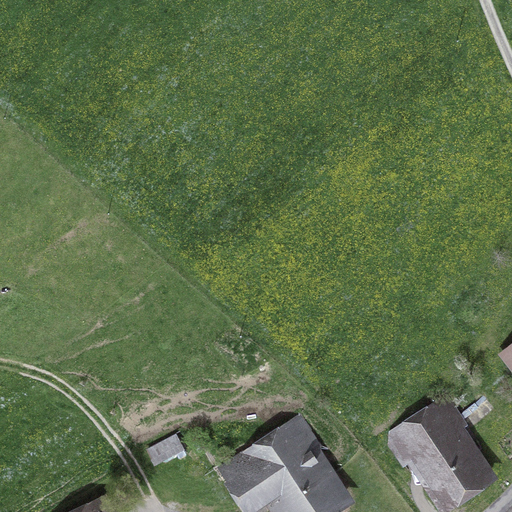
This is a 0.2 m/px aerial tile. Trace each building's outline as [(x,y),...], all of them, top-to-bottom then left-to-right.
[(511,349),(500,360),(511,374),(511,349)] [(462,511),(504,484),(446,401),(392,438),(443,511),(462,511)] [(272,511),(346,511),(358,505),(300,412),(214,465),(243,511),(261,511),(269,507),(272,511)] [(149,447),(157,462),(185,448),(178,432),(149,447)] [(112,511),(108,502),(86,511),(112,511)]
